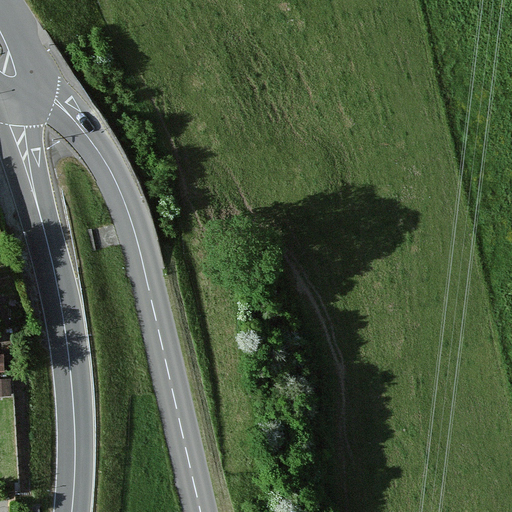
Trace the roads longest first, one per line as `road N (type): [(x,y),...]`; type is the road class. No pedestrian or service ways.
road 1 (tertiary): [(200,511),(127,207),(92,141),(36,91)]
road 2 (primary): [(71,511),(70,368),(12,108)]
